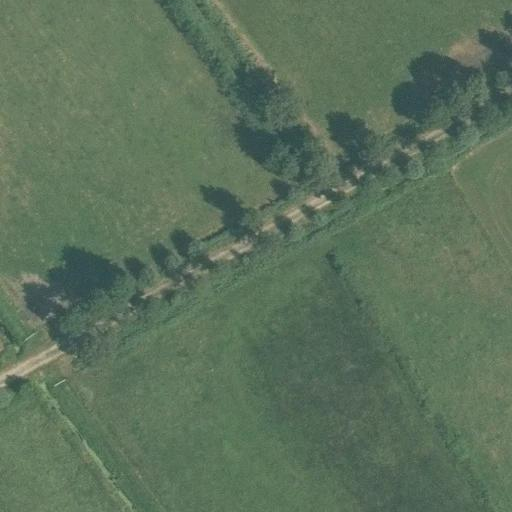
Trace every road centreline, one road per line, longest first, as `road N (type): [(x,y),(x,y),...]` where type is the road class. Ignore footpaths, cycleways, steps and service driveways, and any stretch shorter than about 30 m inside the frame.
road 1 (track): [(333,196),(0,382)]
road 2 (track): [(333,196),(188,0)]
road 3 (track): [(511,94),(333,196)]
